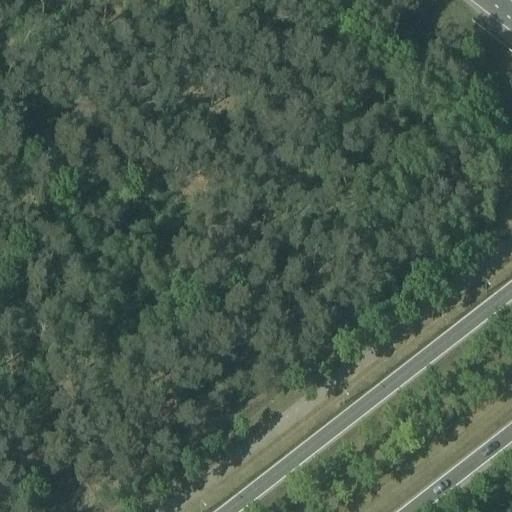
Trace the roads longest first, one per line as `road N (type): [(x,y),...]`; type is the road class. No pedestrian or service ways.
road 1 (primary): [(511,289),(226,511)]
road 2 (primary): [(413,511),(511,434)]
